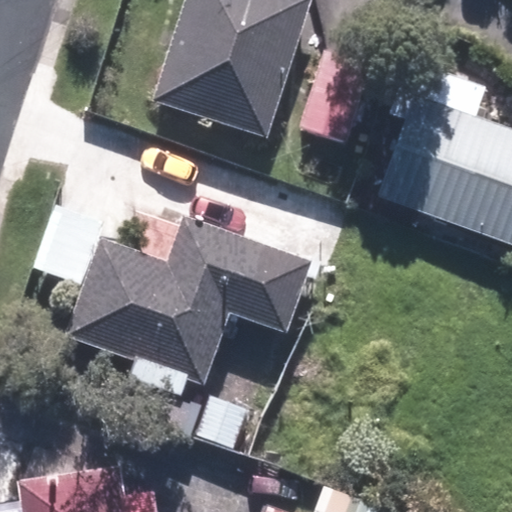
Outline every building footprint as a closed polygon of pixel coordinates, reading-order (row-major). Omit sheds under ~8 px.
[(306,0),(185,0),(153,102),(262,137),(306,0)] [(380,64),(332,49),(305,135),(353,150),(380,64)] [(511,135),(413,100),(377,198),(511,247),(511,135)] [(98,248),(66,338),(201,386),(228,311),(280,329),(303,264),(181,220),(163,270),(98,248)] [(265,417),(208,397),(193,441),(250,461),(265,417)] [(120,511),(114,470),(16,484),(20,511),(120,511)]
